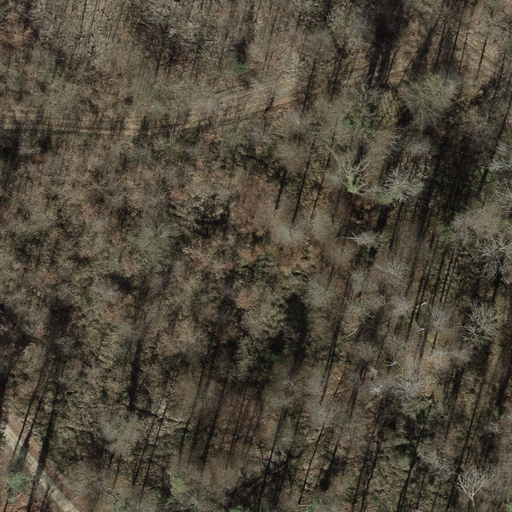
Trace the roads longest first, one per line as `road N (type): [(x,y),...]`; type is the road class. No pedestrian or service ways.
road 1 (track): [(0,122),(174,122),(469,46)]
road 2 (track): [(511,75),(402,0)]
road 3 (track): [(0,413),(72,511)]
